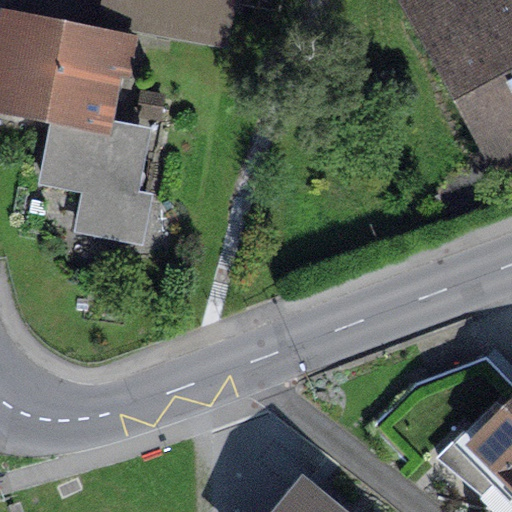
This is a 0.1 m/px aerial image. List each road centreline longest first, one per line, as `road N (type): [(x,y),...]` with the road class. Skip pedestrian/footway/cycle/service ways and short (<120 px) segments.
road 1 (tertiary): [(237,366),(511,263)]
road 2 (tertiary): [(0,392),(39,412),(74,416),(237,366)]
road 3 (residential): [(414,511),(237,366)]
